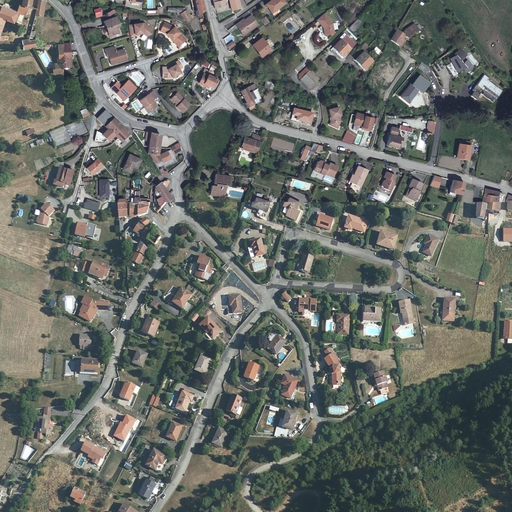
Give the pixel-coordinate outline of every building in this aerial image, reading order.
[(43,17),(46,1),(40,0),(38,0),(36,15),(43,17)] [(197,16),(204,11),(201,0),(193,0),(196,10),(197,15),(197,16)] [(215,9),(226,6),(224,0),(223,0),(213,2),(215,9)] [(238,0),(229,0),(231,10),(240,8),(238,0)] [(271,0),(266,4),(268,8),(270,7),(273,12),(272,13),(279,8),(286,3),(284,0),(271,0)] [(0,4),(0,14),(2,16),(6,18),(14,21),(18,13),(18,12),(16,11),(0,4)] [(18,12),(18,13),(25,15),(29,7),(22,4),(19,4),(18,7),(16,11),(18,12)] [(93,9),(95,17),(102,16),(100,8),(93,9)] [(179,14),(187,22),(192,18),(190,15),(186,8),(176,8),(175,12),(179,14)] [(0,39),(8,40),(8,36),(0,34),(6,18),(2,16),(0,14),(0,39)] [(315,20),(322,28),(324,27),(324,29),(323,30),(324,36),(332,34),(333,33),(332,24),(323,14),(315,20)] [(243,19),(236,25),(242,34),(250,28),(251,30),(258,25),(251,16),(244,21),(243,19)] [(103,22),(105,26),(107,26),(108,28),(106,29),(108,34),(112,33),(112,34),(118,32),(117,28),(116,25),(118,24),(116,17),(103,22)] [(362,21),(359,18),(349,28),(352,31),(362,21)] [(173,26),(164,22),(160,31),(166,34),(178,47),(186,40),(173,26)] [(130,36),(130,37),(135,36),(135,35),(143,34),(147,37),(151,34),(152,29),(143,23),(128,26),(130,36)] [(394,34),(390,40),(399,46),(404,40),(402,39),(404,36),(408,38),(410,36),(418,31),(414,24),(405,30),(402,34),(397,30),(394,34)] [(333,47),(332,48),(341,58),(351,49),(355,44),(345,33),(340,37),(341,39),(333,47)] [(330,44),(333,47),(341,39),(340,37),(339,36),(330,44)] [(23,40),(24,49),(31,48),(30,47),(36,46),(35,39),(30,40),(29,38),(23,40)] [(261,38),(253,44),(259,53),(258,54),(261,57),(270,50),(261,38)] [(106,54),(107,54),(109,54),(110,58),(109,58),(111,64),(127,59),(124,49),(117,51),(115,46),(104,50),(106,54)] [(68,48),(60,48),(58,49),(59,57),(57,58),(58,63),(55,64),(56,69),(62,69),(71,68),(71,61),(69,60),(69,57),(70,57),(70,48),(68,48)] [(450,72),(453,77),(458,74),(457,71),(463,68),(466,72),(473,66),(467,59),(464,62),(461,58),(466,54),(461,48),(454,53),(456,55),(445,65),(449,73),(450,72)] [(360,63),(365,68),(373,61),(364,52),(355,60),(358,64),(360,63)] [(41,55),(44,64),(50,62),(46,53),(41,55)] [(170,67),(162,67),(162,78),(173,77),(181,72),(179,69),(183,67),(179,60),(175,63),(176,65),(170,68),(170,67)] [(421,61),(419,64),(426,69),(428,66),(421,61)] [(204,84),(208,86),(213,88),(217,79),(212,76),(216,68),(212,65),(207,75),(206,77),(202,75),(198,83),(203,85),(204,84)] [(425,73),(430,82),(436,79),(431,69),(425,73)] [(310,70),(306,74),(314,84),(318,79),(310,70)] [(314,84),(306,74),(300,79),(309,89),(314,84)] [(485,86),(498,96),(502,90),(489,81),(491,79),(484,74),(472,90),(474,91),(470,96),(476,99),(485,86)] [(410,84),(402,93),(410,99),(417,90),(419,91),(420,89),(422,91),(428,83),(418,75),(411,85),(410,84)] [(116,82),(111,88),(123,101),(136,88),(128,80),(121,87),(116,82)] [(248,107),(253,104),(261,100),(254,85),(240,91),(246,103),(244,104),(246,108),(248,107)] [(154,101),(158,97),(154,91),(140,101),(145,107),(148,111),(149,113),(158,107),(154,101)] [(176,93),(170,99),(178,106),(176,107),(182,113),(190,105),(176,93)] [(402,93),(400,97),(407,103),(410,99),(402,93)] [(338,107),(328,109),(331,119),(328,124),(337,128),(340,121),(339,116),(340,115),(338,107)] [(83,118),(90,115),(89,112),(87,108),(80,111),(83,118)] [(97,119),(108,129),(109,129),(112,131),(119,124),(104,110),(97,119)] [(312,113),(298,110),(296,119),(310,122),(312,113)] [(353,122),(353,123),(362,126),(361,128),(370,130),(373,118),(364,116),(365,115),(356,113),(355,115),(351,114),(349,121),(353,122)] [(433,135),(435,123),(428,122),(426,133),(433,135)] [(115,134),(115,135),(121,141),(129,134),(119,124),(112,131),(115,134)] [(389,138),(387,145),(399,149),(402,138),(395,136),(397,129),(392,127),(390,133),(388,132),(387,137),(389,138)] [(103,133),(97,131),(95,137),(95,139),(95,141),(101,141),(104,137),(109,141),(115,135),(115,134),(112,131),(109,129),(108,129),(103,133)] [(355,136),(346,130),(341,141),(351,144),(355,136)] [(160,135),(146,132),(145,141),(149,142),(148,147),(158,148),(160,135)] [(240,148),(255,153),(261,136),(253,134),(251,140),(243,137),(240,148)] [(64,145),(64,137),(55,137),(55,145),(64,145)] [(468,159),(470,142),(466,141),(466,145),(458,144),(456,158),(468,159)] [(321,150),(323,146),(313,143),(311,148),(307,155),(311,156),(314,150),(319,152),(320,149),(321,150)] [(175,145),(170,148),(171,150),(173,155),(179,153),(175,145)] [(305,161),(307,155),(311,148),(306,146),(300,159),(305,161)] [(158,148),(148,147),(147,153),(147,154),(149,154),(155,164),(160,161),(158,158),(160,157),(162,162),(170,159),(170,157),(167,151),(157,156),(158,148)] [(135,168),(138,160),(128,155),(123,169),(130,172),(133,167),(135,168)] [(104,166),(98,159),(94,162),(86,169),(91,175),(104,166)] [(320,160),(316,162),(313,170),(323,175),(324,173),(332,177),(337,167),(329,163),(328,164),(327,166),(323,164),(324,162),(320,160)] [(357,166),(353,175),(355,176),(352,183),(360,186),(367,170),(357,166)] [(55,181),(54,185),(63,187),(64,184),(68,185),(72,171),(61,168),(57,182),(55,181)] [(383,180),(381,185),(384,187),(383,188),(389,190),(391,186),(392,187),(394,182),(393,181),(395,176),(386,172),(383,178),(385,178),(384,181),(383,180)] [(213,186),(211,185),(210,192),(215,192),(214,196),(218,197),(218,195),(224,196),(225,187),(225,185),(229,186),(230,177),(215,174),(213,183),(216,184),(216,186),(213,186)] [(162,182),(165,187),(170,184),(167,179),(162,182)] [(408,187),(411,188),(410,190),(409,189),(406,197),(415,201),(419,192),(418,191),(422,183),(412,179),(408,187)] [(108,180),(99,180),(99,192),(102,192),(102,197),(108,197),(108,180)] [(461,194),(463,183),(452,180),(449,193),(451,194),(452,192),(461,194)] [(171,199),(161,183),(155,187),(155,193),(156,194),(157,193),(158,193),(161,197),(156,200),(161,208),(165,203),(171,199)] [(487,211),(489,211),(499,212),(502,193),(491,190),(487,190),(486,197),(485,203),(484,206),(484,210),(485,210),(487,211)] [(134,205),(130,205),(130,216),(138,216),(139,204),(139,197),(140,191),(135,191),(134,203),(134,205)] [(150,207),(150,203),(146,202),(146,199),(143,198),(140,198),(139,204),(138,216),(143,215),(146,214),(147,214),(148,213),(148,212),(149,210),(150,207)] [(269,208),(270,203),(255,198),(252,208),(267,213),(269,208)] [(300,204),(288,198),(286,202),(284,207),(290,210),(287,216),(296,221),(300,213),(297,212),(300,204)] [(125,199),(118,200),(119,216),(119,217),(122,217),(130,216),(130,205),(125,205),(125,199)] [(39,217),(38,224),(47,226),(50,217),(49,217),(55,211),(47,204),(41,210),(42,211),(41,212),(42,214),(42,216),(39,217)] [(483,219),(484,216),(485,210),(484,210),(484,206),(477,205),(476,218),(483,219)] [(334,220),(320,215),(316,226),(330,230),(334,220)] [(367,222),(349,216),(345,227),(351,230),(352,228),(364,233),(367,222)] [(134,231),(147,240),(152,232),(145,227),(150,223),(146,219),(140,223),(134,231)] [(88,224),(87,227),(88,227),(85,236),(94,238),(97,226),(88,224)] [(79,225),(76,236),(85,238),(85,236),(88,227),(87,227),(79,225)] [(383,244),(394,248),(398,236),(382,232),(377,245),(382,247),(383,244)] [(431,256),(439,240),(429,236),(425,244),(427,245),(423,253),(431,256)] [(249,242),(251,248),(252,248),(255,257),(265,254),(260,239),(249,242)] [(494,263),(498,241),(488,240),(485,261),(494,263)] [(141,244),(132,262),(139,265),(147,250),(141,244)] [(309,273),(313,258),(304,255),(299,271),(309,273)] [(195,276),(207,281),(211,269),(207,268),(211,260),(201,256),(198,264),(198,265),(200,265),(195,276)] [(265,261),(252,264),(253,271),(266,267),(265,261)] [(102,279),(103,275),(105,271),(108,272),(109,267),(94,262),(89,274),(102,279)] [(174,303),(183,308),(191,296),(182,289),(177,297),(178,298),(174,303)] [(283,296),(288,303),(292,300),(286,293),(283,296)] [(242,313),(240,295),(229,297),(230,306),(232,306),(233,314),(242,313)] [(85,296),(81,305),(83,306),(86,307),(83,312),(81,311),(79,315),(90,321),(92,317),(92,316),(93,313),(95,314),(98,310),(105,310),(105,302),(94,302),(92,301),(93,300),(85,296)] [(299,310),(299,312),(304,312),(304,310),(310,311),(310,312),(316,312),(317,300),(311,300),(311,299),(305,299),(304,300),(299,300),(299,305),(299,310)] [(444,299),(443,308),(445,308),(444,316),(444,321),(453,321),(454,317),(456,300),(444,299)] [(162,306),(154,300),(152,304),(159,310),(162,306)] [(410,301),(399,302),(401,314),(403,314),(405,325),(414,323),(410,301)] [(380,323),(381,310),(376,310),(366,309),(366,315),(364,315),(363,315),(363,322),(380,323)] [(348,334),(349,316),(337,315),(337,322),(339,322),(338,334),(348,334)] [(208,318),(200,325),(207,332),(206,333),(213,340),(221,332),(208,318)] [(154,337),(160,324),(148,319),(146,323),(148,323),(144,333),(154,337)] [(286,342),(278,335),(268,348),(276,355),(286,342)] [(80,336),(80,349),(91,349),(91,336),(80,336)] [(288,356),(291,351),(285,347),(282,352),(288,356)] [(138,351),(132,364),(142,367),(147,355),(138,351)] [(332,377),(332,385),(340,385),(340,372),(340,367),(340,366),(332,354),(324,359),(330,369),(332,374),(332,377)] [(211,359),(201,355),(195,370),(205,374),(211,359)] [(82,360),(81,372),(98,373),(99,361),(82,360)] [(254,381),(259,366),(250,362),(246,373),(244,377),(254,381)] [(385,378),(383,372),(374,375),(376,381),(377,386),(379,391),(380,391),(388,388),(386,383),(385,378)] [(286,386),(282,395),(291,399),(298,381),(285,376),(282,384),(286,386)] [(120,397),(129,401),(133,393),(136,387),(126,383),(120,397)] [(183,392),(182,392),(175,409),(185,413),(190,402),(191,402),(193,396),(188,394),(183,392)] [(226,411),(236,415),(236,414),(239,407),(242,399),(232,395),(226,411)] [(285,419),(281,418),(279,426),(293,429),(297,413),(287,411),(285,419)] [(124,414),(114,437),(125,442),(136,419),(124,414)] [(50,417),(44,416),(44,418),(38,417),(38,422),(41,422),(43,422),(42,430),(41,429),(40,432),(38,432),(37,439),(43,439),(44,434),(46,434),(47,435),(50,435),(51,430),(52,431),(53,426),(47,425),(48,421),(49,421),(50,417)] [(172,423),(166,437),(176,441),(182,427),(172,423)] [(219,446),(222,448),(225,440),(228,433),(219,429),(212,443),(214,444),(219,446)] [(91,462),(98,465),(101,457),(104,458),(107,451),(85,441),(79,452),(93,458),(91,462)] [(155,470),(159,463),(160,461),(163,462),(166,457),(153,450),(146,466),(155,470)] [(146,481),(139,494),(148,499),(156,485),(146,481)] [(75,489),(71,498),(75,500),(77,500),(76,503),(80,505),(85,494),(75,489)]
